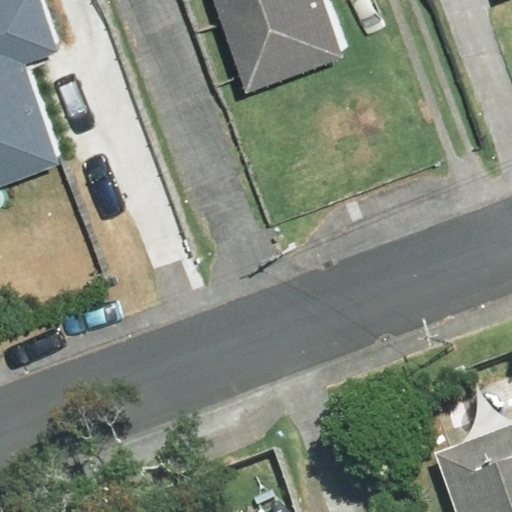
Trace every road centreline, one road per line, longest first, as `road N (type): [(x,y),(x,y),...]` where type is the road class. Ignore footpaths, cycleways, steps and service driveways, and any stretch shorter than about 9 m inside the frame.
road 1 (residential): [(0,434),(511,235)]
road 2 (unknown): [(226,346),(121,0)]
